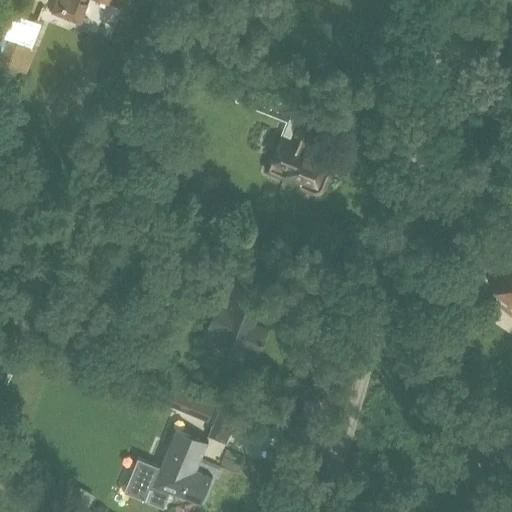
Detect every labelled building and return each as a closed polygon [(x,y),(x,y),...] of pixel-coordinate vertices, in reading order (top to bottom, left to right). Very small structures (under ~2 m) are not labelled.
[(55,0),(51,11),(78,22),(87,0),(107,0),(117,4),(118,0),(55,0)] [(0,69),(14,75),(17,67),(27,71),(37,48),(28,44),(38,22),(16,12),(7,32),(0,29),(0,69)] [(73,33),(92,47),(107,26),(87,12),(73,33)] [(85,69),(96,73),(101,60),(90,56),(85,69)] [(287,123),(300,92),(298,92),(236,87),(235,101),(287,123)] [(316,117),(312,116),(307,114),(305,113),(303,113),(302,114),(301,115),(300,117),(289,142),(280,138),(273,155),(272,154),(267,167),(268,169),(284,176),(312,187),(315,187),(318,186),(320,184),(331,157),(312,150),(311,153),(303,150),(312,128),(316,117)] [(128,260),(140,274),(160,257),(148,243),(128,260)] [(511,259),(510,258),(490,285),(511,301),(511,259)] [(203,337),(245,353),(247,348),(259,353),(263,343),(270,326),(255,320),(261,305),(250,301),(257,284),(227,274),(203,337)] [(186,411),(209,421),(217,403),(193,393),(164,381),(163,382),(145,375),(144,378),(121,369),(115,385),(138,395),(139,392),(186,411)] [(177,429),(161,467),(138,458),(123,493),(162,509),(170,490),(200,502),(210,477),(195,470),(207,441),(177,429)] [(28,503),(41,511),(49,498),(35,491),(28,503)] [(55,511),(88,511),(62,499),(55,511)]
